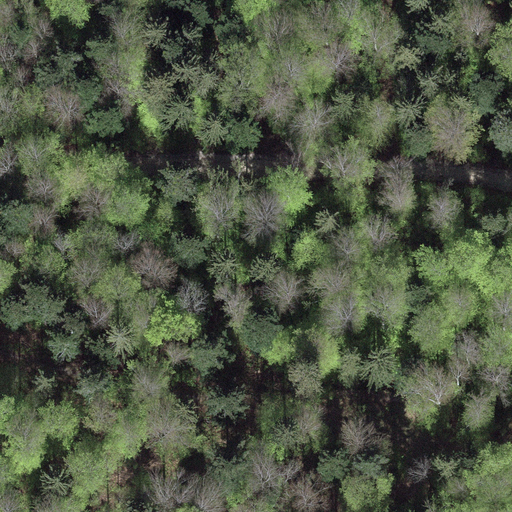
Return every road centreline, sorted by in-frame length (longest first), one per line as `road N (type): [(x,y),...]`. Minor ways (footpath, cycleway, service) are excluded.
road 1 (track): [(0,355),(392,424),(511,461)]
road 2 (track): [(0,150),(511,183)]
